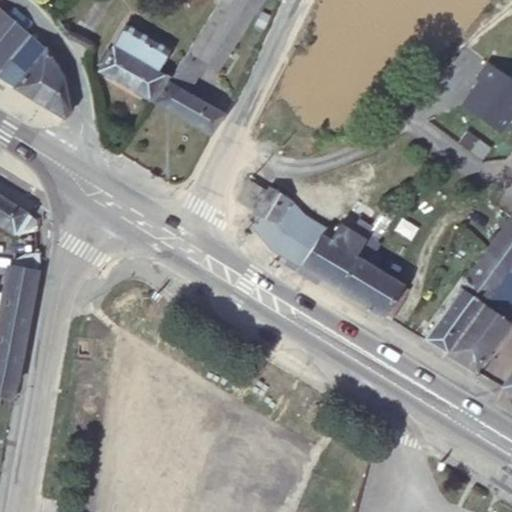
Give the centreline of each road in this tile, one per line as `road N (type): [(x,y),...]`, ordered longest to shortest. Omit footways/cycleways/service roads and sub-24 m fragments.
road 1 (primary): [(184,237),(511,439)]
road 2 (tertiary): [(20,511),(52,320),(68,271),(114,195)]
road 3 (tertiary): [(297,0),(184,237)]
road 4 (residential): [(13,0),(48,28),(77,82),(82,134),(72,169)]
